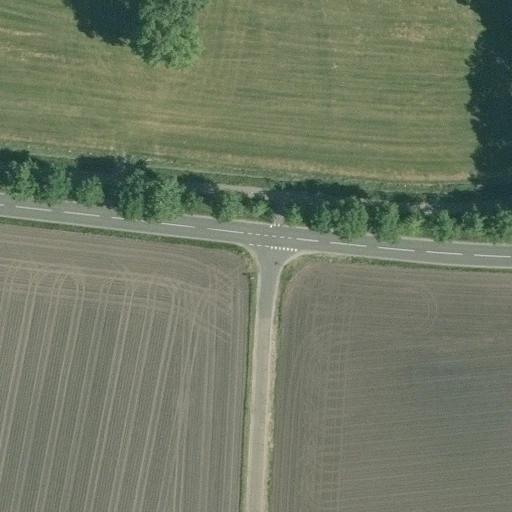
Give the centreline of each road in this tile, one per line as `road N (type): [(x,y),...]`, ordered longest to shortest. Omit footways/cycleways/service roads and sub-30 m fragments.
road 1 (unclassified): [(254,511),(272,235)]
road 2 (secondary): [(272,235),(0,205)]
road 3 (secondary): [(511,255),(272,235)]
